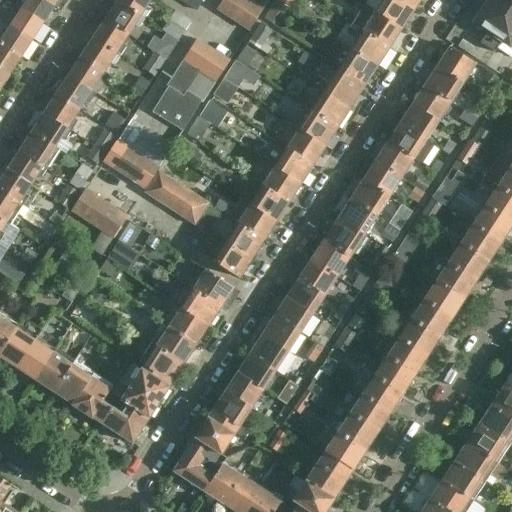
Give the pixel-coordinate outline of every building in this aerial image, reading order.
[(23,0),(19,0),(15,7),(42,24),(52,8),(39,0),(27,0),(26,2),(23,0)] [(39,0),(52,8),(57,0),(39,0)] [(117,0),(116,1),(143,19),(150,10),(146,7),(150,0),(117,0)] [(177,0),(178,0),(196,12),(202,0),(177,0)] [(244,0),(221,0),(215,10),(231,21),(244,0)] [(262,9),(247,0),(244,0),(231,21),(248,31),(262,9)] [(247,0),(262,9),(267,0),(247,0)] [(275,0),(275,1),(291,11),(298,0),(275,0)] [(400,30),(412,12),(394,0),(367,0),(364,7),(374,13),(400,30)] [(394,0),(412,12),(419,0),(394,0)] [(511,46),(510,45),(511,41),(511,0),(488,0),(473,24),(486,32),(500,41),(497,48),(510,56),(511,53),(511,46)] [(116,1),(104,20),(127,36),(133,27),(137,29),(143,19),(116,1)] [(15,7),(9,15),(15,19),(10,27),(31,41),(42,24),(15,7)] [(270,8),(263,19),(271,24),(278,13),(270,8)] [(190,22),(174,12),(160,32),(176,43),(190,22)] [(388,49),(400,30),(374,13),(367,24),(356,16),(351,25),(388,49)] [(104,20),(91,39),(119,57),(125,47),(121,44),(127,36),(104,20)] [(260,24),(248,43),(259,50),(271,31),(260,24)] [(375,68),(388,49),(351,25),(345,33),(356,40),(349,51),(375,68)] [(0,43),(20,57),(31,41),(10,27),(5,34),(0,30),(0,43)] [(494,53),(497,48),(500,41),(486,32),(479,43),(494,53)] [(91,39),(79,58),(103,73),(109,65),(112,67),(119,57),(91,39)] [(176,107),(212,52),(195,40),(181,62),(165,87),(166,88),(161,97),(176,107)] [(172,50),(160,42),(153,53),(165,60),(172,50)] [(0,68),(9,75),(20,57),(0,43),(0,68)] [(338,43),(325,62),(337,70),(363,87),(375,68),(349,51),(338,43)] [(244,48),(235,62),(246,69),(255,56),(244,48)] [(436,67),(462,84),(474,66),(448,49),(436,67)] [(212,52),(176,107),(191,117),(200,102),(201,103),(218,78),(228,62),(212,52)] [(164,60),(165,61),(165,60),(153,53),(142,70),(153,77),(164,60)] [(79,58),(67,77),(94,94),(100,85),(97,82),(103,73),(79,58)] [(348,110),(360,91),(363,87),(337,70),(334,74),(321,65),(315,75),(327,84),(322,93),(348,110)] [(231,66),(223,79),(232,85),(241,72),(231,66)] [(450,104),(462,84),(436,67),(424,86),(450,104)] [(0,88),(9,75),(0,68),(0,88)] [(486,72),(481,80),(493,87),(498,80),(486,72)] [(67,77),(54,96),(78,111),(84,103),(87,105),(94,94),(67,77)] [(140,77),(131,91),(141,97),(150,84),(149,83),(140,77)] [(222,79),(212,95),(223,102),(228,93),(231,95),(236,88),(222,79)] [(424,86),(412,105),(438,122),(450,104),(424,86)] [(336,129),(348,110),(322,93),(316,101),(303,93),(297,104),(309,111),(336,129)] [(54,96),(42,114),(70,132),(76,123),(72,120),(78,111),(54,96)] [(151,113),(182,133),(191,117),(176,107),(161,97),(151,113)] [(198,117),(197,117),(197,118),(209,126),(210,125),(217,129),(227,114),(208,102),(198,117)] [(469,103),(463,112),(476,121),(482,112),(469,103)] [(412,105),(399,124),(425,141),(438,122),(412,105)] [(324,148),(336,129),(309,111),(297,130),(324,148)] [(463,112),(458,119),(470,128),(476,121),(463,112)] [(113,113),(104,126),(115,132),(123,119),(113,113)] [(42,114),(30,133),(54,148),(60,139),(63,142),(70,132),(42,114)] [(185,136),(197,144),(209,126),(197,118),(185,136)] [(137,155),(147,162),(158,170),(167,156),(172,148),(131,120),(116,142),(126,148),(137,155)] [(399,124),(387,143),(413,160),(420,165),(433,146),(425,141),(399,124)] [(311,167),(323,149),(324,148),(297,130),(285,149),(311,167)] [(115,138),(103,131),(92,147),(104,154),(115,138)] [(30,133),(18,151),(45,169),(51,160),(48,158),(54,148),(30,133)] [(448,141),(441,151),(448,156),(455,146),(448,141)] [(111,170),(126,148),(116,142),(101,163),(111,170)] [(387,143),(374,162),(400,179),(413,160),(387,143)] [(85,158),(97,165),(104,154),(92,147),(85,158)] [(126,148),(111,170),(122,177),(137,155),(126,148)] [(299,186),(311,167),(285,149),(272,168),(299,186)] [(18,151),(6,170),(15,176),(30,185),(35,177),(38,179),(45,169),(18,151)] [(133,184),(147,162),(137,155),(122,177),(133,184)] [(436,160),(430,169),(437,174),(443,165),(436,160)] [(456,160),(439,186),(455,197),(465,181),(469,184),(477,173),(465,166),(458,176),(456,175),(463,165),(456,160)] [(147,162),(133,184),(144,191),(157,172),(158,170),(147,162)] [(363,180),(362,181),(369,185),(388,198),(400,179),(374,162),(363,180)] [(81,165),(68,184),(79,192),(92,172),(81,165)] [(287,204),(299,186),(272,168),(260,187),(287,204)] [(500,244),(511,225),(511,171),(509,169),(472,226),(500,244)] [(6,170),(0,178),(0,192),(21,207),(27,198),(23,195),(30,185),(15,176),(6,170)] [(157,172),(144,191),(143,193),(155,202),(169,180),(157,172)] [(420,175),(412,187),(414,188),(424,194),(431,183),(420,175)] [(168,210),(182,188),(169,180),(155,202),(168,210)] [(362,181),(350,200),(376,217),(387,200),(388,198),(369,185),(362,181)] [(66,186),(56,203),(67,210),(77,193),(66,186)] [(275,223),(287,204),(260,187),(248,205),(275,223)] [(182,188),(168,210),(180,218),(194,197),(182,188)] [(414,188),(408,198),(417,204),(424,194),(414,188)] [(79,219),(83,213),(94,196),(86,191),(72,214),(79,219)] [(0,192),(0,220),(5,223),(8,226),(15,215),(21,207),(0,192)] [(102,233),(113,240),(127,218),(94,196),(83,213),(79,219),(102,233)] [(194,197),(180,218),(193,227),(207,205),(194,197)] [(407,260),(441,207),(429,199),(396,252),(407,260)] [(350,200),(338,218),(364,235),(376,217),(350,200)] [(218,201),(213,208),(213,209),(221,214),(227,218),(233,210),(218,201)] [(207,204),(207,205),(193,227),(197,230),(198,227),(200,228),(201,226),(209,232),(221,214),(213,209),(213,208),(207,204)] [(262,242),(275,223),(248,205),(236,224),(262,242)] [(396,213),(388,225),(399,232),(406,220),(396,213)] [(338,218),(326,237),(351,254),(364,235),(338,218)] [(125,222),(113,240),(129,250),(140,232),(125,222)] [(250,261),(262,242),(236,224),(224,243),(250,261)] [(388,225),(383,232),(394,239),(399,232),(388,225)] [(463,301),(500,244),(472,226),(435,283),(463,301)] [(113,240),(102,233),(91,250),(102,257),(108,247),(113,240)] [(192,236),(189,241),(190,247),(201,254),(207,246),(192,236)] [(113,240),(108,247),(125,259),(130,251),(113,240)] [(323,241),(310,261),(336,278),(349,258),(323,241)] [(238,279),(250,261),(224,243),(212,262),(238,279)] [(68,277),(80,259),(66,250),(54,268),(68,277)] [(105,261),(99,270),(114,280),(120,271),(105,261)] [(310,261),(298,280),(324,297),(336,278),(310,261)] [(360,266),(353,277),(364,285),(372,273),(360,266)] [(219,309),(232,290),(204,271),(192,291),(219,309)] [(380,275),(356,312),(365,318),(383,289),(393,296),(399,287),(380,275)] [(298,280),(286,298),(312,315),(324,297),(298,280)] [(426,358),(463,301),(435,283),(398,339),(426,358)] [(75,285),(71,291),(77,295),(80,289),(75,285)] [(95,288),(87,300),(99,308),(107,296),(95,288)] [(207,327),(219,309),(192,291),(180,309),(207,327)] [(346,296),(339,307),(346,312),(352,301),(346,296)] [(286,298),(273,317),(299,335),(312,315),(286,298)] [(339,307),(332,318),(339,323),(346,312),(339,307)] [(195,346),(207,327),(180,309),(168,328),(195,346)] [(273,317),(261,336),(287,353),(299,335),(273,317)] [(0,318),(0,349),(14,328),(0,318)] [(321,322),(309,341),(313,343),(312,344),(322,350),(334,330),(321,322)] [(0,349),(0,359),(15,369),(33,341),(14,328),(0,349)] [(183,365),(195,346),(168,328),(155,347),(183,365)] [(344,329),(330,350),(342,358),(356,336),(344,329)] [(81,332),(76,339),(83,344),(88,337),(81,332)] [(261,336),(249,355),(275,372),(287,353),(261,336)] [(389,414),(425,359),(426,358),(398,339),(361,396),(389,414)] [(15,369),(33,381),(52,353),(33,341),(15,369)] [(150,344),(137,364),(142,367),(140,371),(168,389),(170,385),(183,365),(155,347),(150,344)] [(312,344),(303,358),(313,364),(322,350),(312,344)] [(70,366),(52,353),(33,381),(52,393),(70,366)] [(249,355),(237,373),(262,391),(275,372),(249,355)] [(89,379),(70,366),(52,393),(71,406),(89,379)] [(147,420),(168,389),(140,371),(120,402),(132,410),(147,420)] [(294,371),(288,381),(297,388),(304,378),(294,371)] [(237,373),(224,393),(250,410),(262,391),(237,373)] [(108,392),(89,379),(71,406),(71,407),(90,420),(91,418),(100,424),(110,409),(101,403),(108,392)] [(288,381),(276,399),(285,406),(297,388),(288,381)] [(511,389),(506,385),(500,394),(497,394),(493,400),(494,403),(493,404),(511,416),(511,389)] [(304,390),(291,410),(299,415),(312,395),(304,390)] [(224,393),(212,412),(238,429),(250,410),(224,393)] [(352,472),(389,414),(361,396),(324,453),(352,472)] [(484,419),(479,427),(508,446),(511,440),(511,421),(491,408),(489,411),(487,411),(483,416),(484,419)] [(126,420),(110,409),(100,424),(131,445),(147,420),(132,410),(126,420)] [(220,456),(238,429),(212,412),(194,439),(220,456)] [(472,438),(467,445),(497,465),(508,446),(479,427),(477,429),(474,430),(471,435),(472,438)] [(278,431),(268,447),(276,452),(286,437),(278,431)] [(174,469),(175,475),(203,493),(221,467),(214,462),(218,456),(220,456),(194,439),(174,469)] [(460,456),(454,464),(484,484),(497,465),(467,445),(465,448),(462,448),(459,453),(460,456)] [(332,502),(349,475),(352,472),(324,453),(322,457),(304,483),(332,502)] [(447,475),(442,483),(472,502),(484,484),(454,464),(453,466),(450,466),(446,472),(447,475)] [(203,493),(223,506),(241,478),(222,465),(221,467),(203,493)] [(0,502),(2,500),(11,485),(0,478),(0,502)] [(223,506),(231,511),(245,511),(260,490),(241,478),(223,506)] [(325,511),(332,502),(304,483),(292,502),(297,507),(293,511),(325,511)] [(446,511),(465,511),(472,502),(442,483),(440,485),(438,486),(434,490),(435,493),(430,502),(446,511)] [(245,511),(273,511),(279,503),(260,490),(245,511)] [(14,511),(0,502),(0,511),(14,511)] [(423,511),(422,511),(446,511),(430,502),(428,504),(426,504),(422,509),(423,511)]
